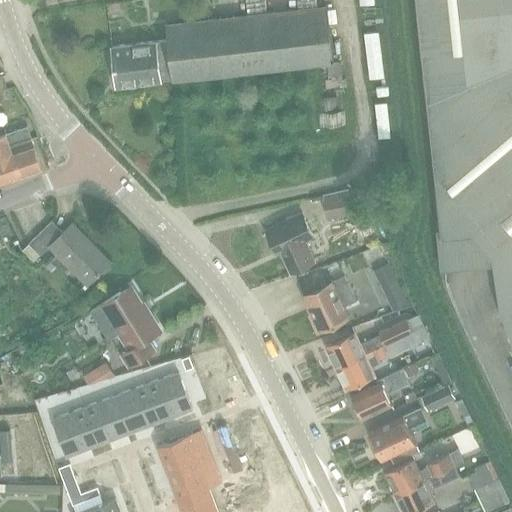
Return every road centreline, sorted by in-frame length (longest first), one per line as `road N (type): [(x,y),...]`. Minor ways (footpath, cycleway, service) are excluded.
road 1 (tertiary): [(337,511),(228,301),(175,236),(95,162)]
road 2 (tertiary): [(95,162),(31,74),(3,0)]
